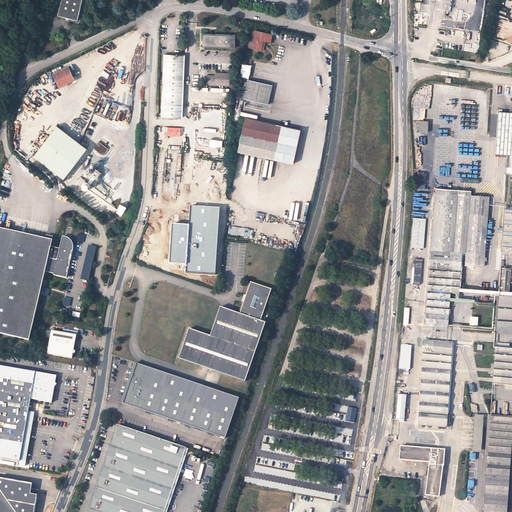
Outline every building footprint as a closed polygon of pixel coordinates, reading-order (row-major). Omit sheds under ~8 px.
[(82,0),(61,0),(58,16),(78,20),(82,0)] [(249,47),(260,50),(262,40),(265,41),(270,42),(271,35),(253,31),(249,47)] [(235,35),(203,34),(202,47),(235,48),(235,35)] [(158,68),(158,82),(163,82),(161,116),(182,117),(185,55),(164,54),(164,68),(158,68)] [(250,79),(252,65),(243,64),(241,78),(250,79)] [(68,67),(53,74),(59,87),(74,80),(68,67)] [(210,80),(210,76),(205,76),(204,85),(229,87),(229,75),(214,74),(214,76),(214,80),(210,80)] [(272,85),(247,80),(243,99),(268,104),(272,85)] [(111,112),(107,120),(123,128),(127,119),(111,112)] [(511,113),(497,112),(495,154),(511,154),(511,113)] [(298,129),(246,118),(239,151),(291,163),(298,129)] [(420,120),(419,132),(429,133),(430,121),(420,120)] [(87,149),(57,126),(34,156),(64,179),(87,149)] [(166,128),(158,127),(156,147),(164,148),(166,128)] [(181,128),(168,127),(167,137),(181,137),(181,128)] [(108,149),(99,142),(94,149),(103,156),(108,149)] [(98,172),(91,167),(88,171),(90,173),(87,176),(86,176),(85,176),(84,177),(83,178),(82,178),(82,179),(82,180),(81,181),(81,182),(82,183),(82,184),(83,185),(83,186),(84,186),(85,186),(86,186),(87,186),(88,186),(89,185),(90,184),(90,183),(91,182),(91,181),(91,180),(90,180),(90,179),(93,175),(95,176),(98,172)] [(436,193),(425,326),(447,328),(452,271),(461,271),(462,252),(466,253),(484,254),(489,197),(436,193)] [(120,199),(115,196),(110,203),(114,207),(120,199)] [(124,216),(129,207),(121,203),(117,213),(124,216)] [(190,224),(172,223),(169,262),(186,264),(186,272),(216,274),(220,207),(191,206),(190,224)] [(511,209),(505,209),(502,254),(511,254),(511,209)] [(51,246),(53,240),(0,227),(0,330),(30,338),(46,270),(54,272),(54,273),(67,276),(68,271),(67,270),(68,266),(69,267),(70,262),(69,262),(70,258),(71,258),(72,254),(71,253),(72,249),(73,250),(73,249),(73,248),(74,248),(74,247),(74,246),(74,245),(73,245),(73,244),(73,243),(73,242),(72,242),(72,241),(72,240),(71,240),(71,239),(70,239),(70,238),(69,238),(69,237),(68,237),(67,237),(67,236),(66,236),(65,236),(64,236),(64,235),(63,236),(63,235),(60,248),(51,246)] [(415,239),(414,248),(422,248),(422,239),(415,239)] [(466,253),(465,266),(483,267),(484,254),(466,253)] [(415,268),(414,283),(421,284),(422,262),(415,261),(415,264),(413,264),(412,267),(415,268)] [(501,267),(499,291),(510,292),(511,268),(501,267)] [(177,358),(244,382),(265,323),(260,321),(271,289),(250,282),(239,314),(219,307),(209,336),(188,328),(177,358)] [(511,296),(499,295),(496,333),(511,334),(511,296)] [(63,305),(70,306),(72,298),(65,297),(63,305)] [(472,316),(471,325),(479,325),(479,316),(472,316)] [(48,355),(73,360),(74,354),(75,354),(76,354),(76,353),(77,352),(77,351),(76,351),(75,350),(77,335),(52,331),(48,355)] [(424,341),(418,425),(447,428),(452,343),(424,341)] [(401,345),(400,362),(411,363),(412,346),(401,345)] [(511,349),(496,348),(493,384),(507,385),(508,378),(511,378),(511,349)] [(238,398),(134,361),(122,395),(225,433),(238,398)] [(56,376),(0,367),(0,457),(18,461),(29,397),(52,401),(56,376)] [(397,394),(395,419),(404,420),(407,395),(397,394)] [(354,424),(358,408),(348,405),(343,421),(354,424)] [(475,415),(473,452),(482,452),(484,416),(475,415)] [(511,418),(491,417),(484,511),(507,511),(511,436),(511,418)] [(167,511),(190,449),(120,425),(89,511),(167,511)] [(445,450),(400,446),(399,460),(430,463),(430,464),(429,464),(425,495),(431,496),(430,499),(434,499),(434,498),(433,498),(433,496),(439,497),(443,466),(444,466),(445,450)] [(0,511),(34,511),(38,495),(30,494),(32,483),(0,477),(0,511)]
